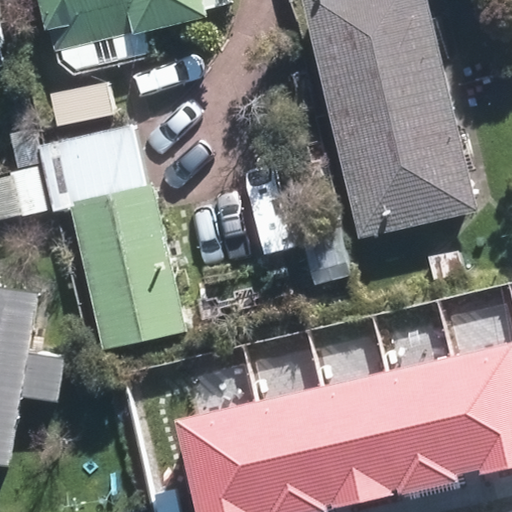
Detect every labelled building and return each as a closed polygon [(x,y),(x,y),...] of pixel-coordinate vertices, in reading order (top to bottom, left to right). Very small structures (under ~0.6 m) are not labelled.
[(34,0),(40,25),(45,24),(52,46),(127,27),(127,30),(201,12),(198,0),(34,0)] [(296,0),(353,232),(472,203),(423,0),(296,0)] [(151,179),(136,115),(45,136),(60,203),(61,203),(76,200),(108,342),(192,324),(159,177),(151,179)] [(19,161),(43,155),(35,120),(11,124),(19,161)] [(0,213),(44,204),(36,160),(6,165),(7,171),(0,172),(0,213)] [(339,217),(297,228),(309,281),(352,270),(339,217)] [(425,249),(431,275),(462,269),(456,243),(425,249)] [(0,453),(13,455),(25,384),(60,389),(68,350),(31,343),(42,283),(0,275),(0,453)] [(511,334),(460,346),(486,461),(511,455),(511,334)] [(460,346),(397,360),(423,475),(486,461),(460,346)] [(397,360),(334,374),(360,489),(423,475),(397,360)] [(334,374),(272,388),(298,503),(360,489),(334,374)] [(272,388),(209,402),(233,511),(258,511),(298,503),(272,388)]
